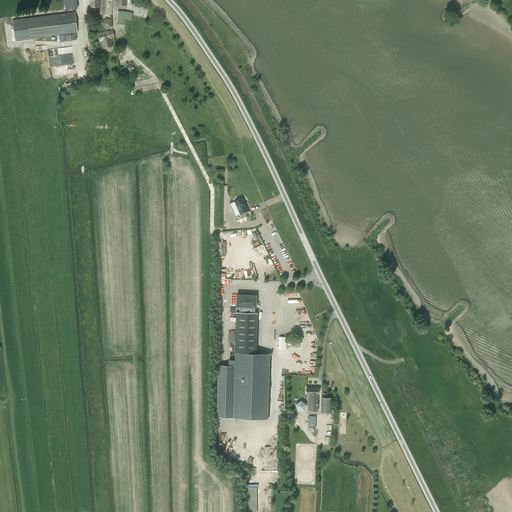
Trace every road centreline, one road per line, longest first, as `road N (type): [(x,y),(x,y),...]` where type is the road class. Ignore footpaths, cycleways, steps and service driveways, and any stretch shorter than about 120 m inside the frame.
road 1 (tertiary): [(436,511),(250,123),(168,0)]
road 2 (track): [(118,36),(162,86),(213,191),(212,230),(251,245),(259,286),(322,279)]
